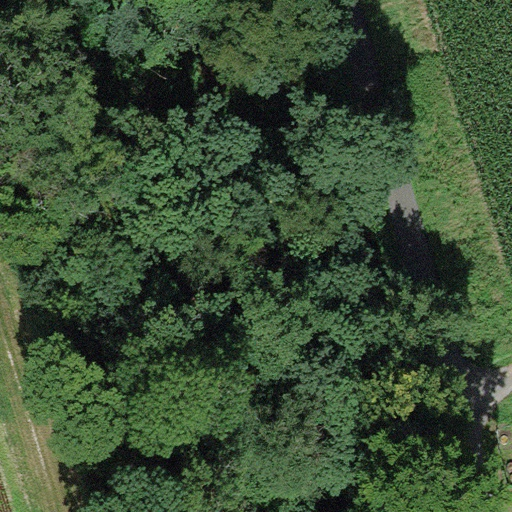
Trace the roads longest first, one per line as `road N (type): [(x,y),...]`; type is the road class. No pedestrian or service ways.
road 1 (unclassified): [(365,0),(453,402)]
road 2 (track): [(0,313),(57,511)]
